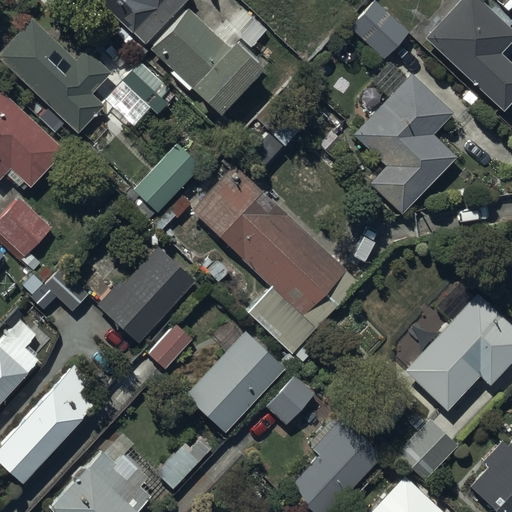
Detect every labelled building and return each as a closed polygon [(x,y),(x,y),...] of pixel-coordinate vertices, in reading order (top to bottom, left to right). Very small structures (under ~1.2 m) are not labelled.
[(181,0),(99,0),(142,41),(181,0)] [(406,30),(373,0),(371,0),(348,25),(381,56),(406,30)] [(456,0),(423,36),(501,108),(511,96),(511,64),(498,52),(511,36),(511,29),(480,0),(456,0)] [(187,7),(150,46),(216,108),(257,65),(230,40),(226,44),(187,7)] [(320,12),(303,28),(317,42),(333,25),(320,12)] [(73,57),(30,16),(0,47),(0,58),(76,130),(101,104),(89,92),(110,70),(84,46),(73,57)] [(173,93),(137,60),(119,79),(155,112),(173,93)] [(452,111),(409,70),(350,131),(385,164),(368,181),(399,211),(454,154),(431,132),(452,111)] [(62,147),(0,89),(0,174),(8,166),(27,185),(62,147)] [(198,163),(174,141),(131,188),(156,210),(198,163)] [(344,269),(232,163),(189,209),(300,314),(344,269)] [(49,227),(18,197),(0,215),(0,240),(19,258),(49,227)] [(193,280),(156,246),(121,283),(117,280),(96,303),(137,340),(193,280)] [(86,292),(58,266),(42,283),(70,309),(86,292)] [(511,357),(511,326),(474,291),(402,369),(445,408),(476,374),(488,384),(511,357)] [(34,333),(18,319),(0,338),(0,398),(37,359),(23,345),(34,333)] [(191,337),(175,323),(148,353),(163,367),(191,337)] [(283,366),(244,330),(183,394),(222,430),(283,366)] [(90,379),(73,364),(0,443),(0,461),(20,480),(91,403),(79,392),(90,379)] [(312,392),(292,374),(263,405),(283,423),(312,392)] [(325,511),(379,455),(338,417),(310,447),(318,454),(288,486),(315,511),(325,511)] [(429,417),(395,452),(422,479),(456,444),(429,417)] [(511,511),(511,438),(506,445),(500,440),(481,461),(487,467),(470,485),(499,511),(511,511)] [(200,458),(183,441),(154,472),(172,488),(200,458)] [(112,460),(100,448),(46,506),(53,511),(132,511),(148,495),(137,485),(146,475),(120,451),(112,460)] [(441,511),(403,476),(369,511),(441,511)]
